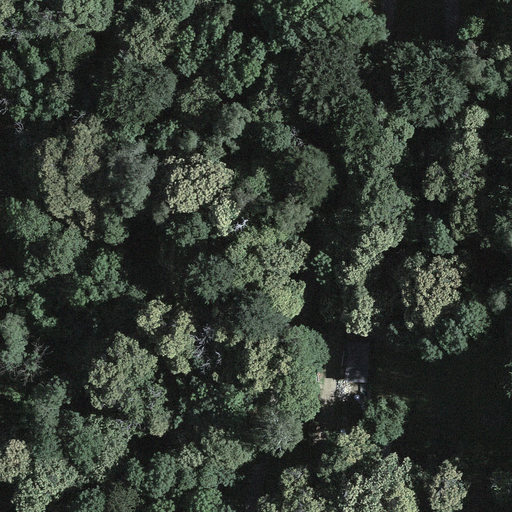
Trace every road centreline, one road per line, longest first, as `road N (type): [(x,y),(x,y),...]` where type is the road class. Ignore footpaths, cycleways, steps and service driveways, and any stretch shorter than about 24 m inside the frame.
road 1 (residential): [(389,0),(245,511)]
road 2 (residential): [(511,309),(461,178),(451,0)]
